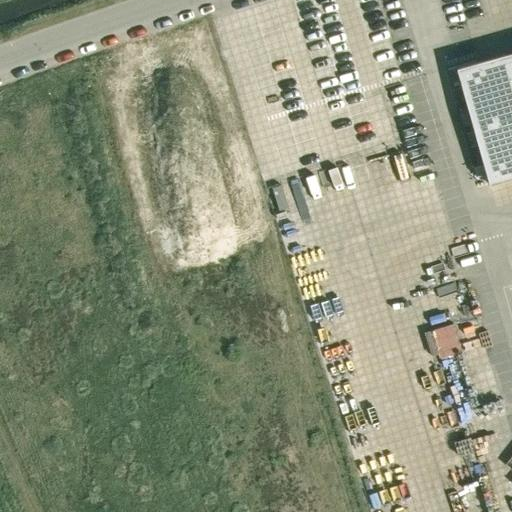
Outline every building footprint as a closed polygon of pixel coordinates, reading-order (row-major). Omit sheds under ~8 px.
[(364,0),(280,0),(240,11),(226,30),(270,202),(360,179),(375,159),(377,170),(381,173),(389,162),(387,154),(396,143),(404,141),(415,148),(405,162),(427,157),(424,145),(416,139),(419,134),(405,80),(389,84),(387,76),(400,73),(395,54),(382,58),(375,29),(389,25),(386,14),(369,18),(364,0)] [(511,52),(456,68),(489,185),(511,178),(511,52)] [(170,102),(0,176),(0,414),(42,511),(230,511),(329,469),(170,102)] [(323,245),(299,251),(304,272),(328,267),(323,245)] [(378,511),(389,507),(381,488),(370,493),(378,511)]
